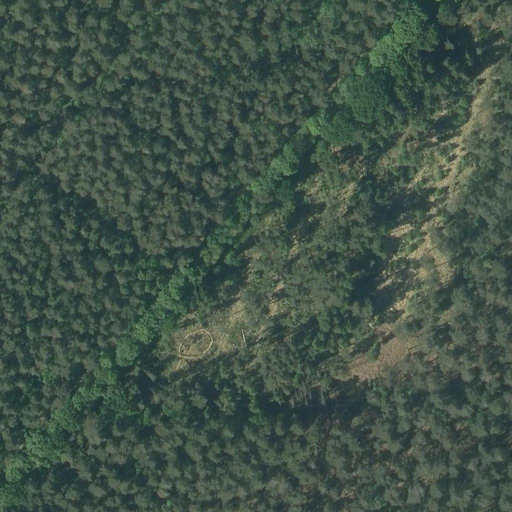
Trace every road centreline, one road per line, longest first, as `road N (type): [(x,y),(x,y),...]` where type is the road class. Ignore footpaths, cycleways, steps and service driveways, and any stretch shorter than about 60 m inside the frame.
road 1 (unclassified): [(0,497),(438,0)]
road 2 (unknown): [(0,473),(413,0)]
road 3 (track): [(511,398),(87,404)]
